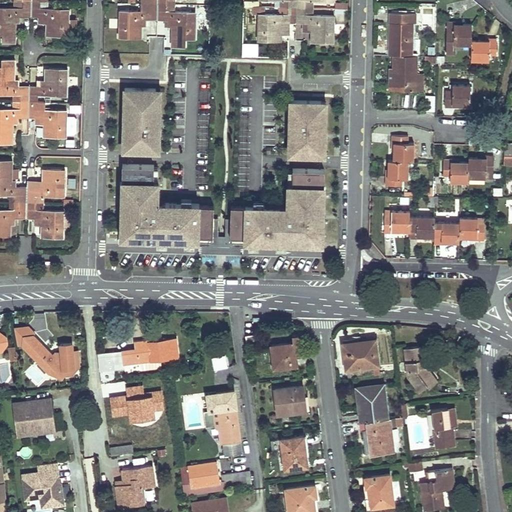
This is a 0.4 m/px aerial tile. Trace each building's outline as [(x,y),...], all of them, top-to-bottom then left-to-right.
[(24,0),(18,0),(15,0),(15,7),(0,7),(0,33),(3,33),(3,41),(16,42),(16,21),(17,15),(20,15),(32,15),(32,0),(24,0)] [(48,1),(32,0),(32,15),(43,16),(47,16),(47,22),(46,34),(69,35),(69,29),(69,21),(69,9),(48,8),(48,1)] [(158,3),(141,3),(141,11),(120,10),(119,36),(142,37),(142,25),(142,18),(146,18),(158,19),(158,3)] [(175,4),(158,3),(158,19),(165,19),(173,19),(173,25),(172,45),(185,46),(185,38),(194,38),(195,12),(174,11),(175,4)] [(289,35),(290,21),(296,21),(297,7),(280,6),(280,14),(265,13),(265,6),(256,6),(254,6),(253,13),(259,13),(258,40),(281,40),(281,35),(289,35)] [(313,7),(297,7),(296,21),(302,22),(312,22),(311,33),(311,41),(334,42),(334,15),(313,14),(313,7)] [(394,55),(413,55),(414,13),(391,12),(391,35),(392,35),(392,47),(389,47),(389,55),(394,55)] [(312,22),(302,22),(302,33),(311,33),(312,22)] [(472,24),(456,24),(456,22),(448,22),(447,38),(447,54),(454,54),(454,44),(472,45),(472,40),(472,24)] [(488,41),(472,40),(472,45),(472,61),(490,61),(490,54),(497,54),(497,39),(488,38),(488,41)] [(413,55),(394,55),(394,68),(396,68),(396,81),(393,81),(393,90),(417,90),(418,74),(418,55),(413,55)] [(16,59),(3,59),(3,67),(0,66),(0,93),(14,93),(22,94),(22,101),(29,102),(30,86),(18,86),(15,86),(15,79),(16,59)] [(68,69),(46,68),(46,80),(45,87),(37,86),(30,86),(29,102),(37,102),(38,94),(67,95),(68,69)] [(461,74),(453,75),(453,82),(462,82),(461,74)] [(471,84),(453,84),(453,90),(445,90),(445,106),(454,106),(454,104),(471,105),(471,84)] [(160,104),(156,103),(156,88),(124,88),(124,104),(128,104),(128,113),(123,113),(123,131),(123,135),(128,135),(127,150),(131,150),(159,151),(160,135),(157,135),(157,126),(160,126),(160,104)] [(326,133),(326,111),(321,110),(322,101),(290,100),(289,123),(292,123),(292,131),(289,131),(289,140),(294,140),(293,155),(325,156),(325,139),(321,139),(321,133),(326,133)] [(29,102),(22,101),(21,109),(13,109),(0,108),(0,141),(13,142),(14,122),(14,116),(18,116),(29,116),(29,102)] [(37,102),(29,102),(29,116),(37,116),(45,117),(45,123),(44,135),(66,136),(66,133),(67,115),(67,110),(44,109),(44,102),(37,102)] [(74,115),(67,115),(66,133),(74,133),(76,131),(77,118),(74,115)] [(408,135),(392,135),(392,143),(395,144),(394,160),(409,160),(414,160),(414,142),(408,142),(408,135)] [(485,157),(469,157),(469,162),(468,177),(486,177),(487,171),(494,172),(494,155),(485,155),(485,157)] [(453,159),(444,159),(443,175),(451,176),(451,182),(468,182),(468,177),(469,162),(453,161),(453,159)] [(11,161),(0,160),(0,195),(11,195),(11,202),(25,203),(26,188),(14,188),(11,188),(11,182),(11,161)] [(394,160),(389,160),(389,175),(386,176),(386,185),(402,185),(402,178),(409,179),(409,160),(394,160)] [(288,198),(288,208),(280,208),(281,206),(246,205),(246,206),(232,206),(231,218),(226,218),(223,218),(214,218),(214,205),(200,205),(200,204),(165,203),(165,206),(158,205),(158,195),(159,188),(159,181),(159,168),(154,168),(154,165),(131,165),(123,164),(122,209),(122,212),(121,215),(121,224),(121,243),(168,244),(197,244),(199,245),(213,245),(222,245),(231,245),(245,246),(250,246),(261,246),(277,246),(289,247),(323,247),(323,229),(323,220),(324,213),(324,185),(325,169),(321,169),(293,169),(293,171),(288,171),(288,184),(288,191),(288,198)] [(64,170),(42,169),(41,182),(41,189),(26,188),(25,203),(42,204),(42,196),(63,196),(64,170)] [(25,203),(11,202),(11,210),(0,209),(0,236),(9,236),(9,234),(10,218),(16,218),(25,218),(25,203)] [(42,204),(25,203),(25,218),(33,218),(40,219),(40,225),(40,237),(62,238),(63,212),(41,211),(42,204)] [(410,216),(411,211),(392,210),(392,216),(385,216),(385,232),(393,233),(393,230),(410,231),(410,216)] [(435,216),(410,216),(410,231),(410,237),(419,238),(419,236),(435,236),(435,221),(435,216)] [(478,217),(460,217),(460,222),(460,237),(476,238),(476,240),(485,240),(485,224),(478,223),(478,217)] [(460,222),(435,221),(435,236),(434,244),(443,244),(444,242),(460,242),(460,237),(460,222)] [(30,326),(17,326),(19,343),(22,343),(32,334),(33,335),(36,332),(30,326)] [(32,334),(22,343),(49,371),(52,368),(74,367),(73,351),(61,352),(61,356),(53,356),(33,335),(32,334)] [(256,334),(247,335),(248,345),(257,344),(256,334)] [(299,335),(293,336),(294,342),(296,355),(297,355),(302,355),(299,335)] [(137,349),(99,354),(101,371),(109,370),(109,373),(115,373),(115,369),(124,369),(124,364),(141,362),(161,359),(180,357),(177,339),(160,341),(160,338),(137,341),(137,349)] [(358,338),(344,340),(347,368),(372,365),(379,364),(376,340),(358,342),(358,338)] [(294,342),(271,345),(274,368),(298,365),(297,355),(296,355),(294,342)] [(257,355),(255,347),(248,349),(249,356),(257,355)] [(421,347),(405,348),(408,374),(420,391),(428,386),(429,388),(438,382),(428,367),(424,368),(423,361),(421,347)] [(78,351),(73,351),(74,367),(52,368),(49,371),(62,377),(65,373),(74,373),(79,368),(78,351)] [(226,353),(211,357),(214,371),(229,367),(226,353)] [(161,359),(141,362),(143,371),(162,368),(161,359)] [(380,375),(379,364),(372,365),(373,375),(380,375)] [(27,391),(40,390),(39,382),(33,383),(33,384),(26,385),(27,391)] [(385,385),(357,388),(360,414),(364,413),(362,391),(385,388),(385,385)] [(303,386),(276,390),(279,414),(303,411),(302,396),(305,396),(303,386)] [(389,419),(385,388),(362,391),(364,413),(360,414),(361,422),(367,422),(389,419)] [(235,393),(218,395),(220,412),(212,413),(214,430),(222,429),(224,441),(241,440),(235,393)] [(218,395),(210,396),(212,413),(220,412),(218,395)] [(52,397),(37,399),(38,411),(54,410),(52,397)] [(37,399),(13,402),(17,435),(34,433),(34,431),(38,430),(38,433),(56,431),(54,410),(38,411),(37,399)] [(455,407),(449,408),(451,426),(453,426),(457,425),(455,407)] [(449,408),(433,410),(437,448),(455,445),(453,426),(451,426),(449,408)] [(389,419),(367,422),(368,429),(364,430),(367,454),(394,451),(391,419),(389,419)] [(305,436),(282,439),(285,468),(308,465),(305,436)] [(133,444),(111,447),(112,455),(134,452),(133,444)] [(57,462),(39,464),(40,472),(23,474),(26,498),(42,496),(43,496),(44,494),(48,497),(49,505),(64,503),(62,483),(59,483),(59,478),(60,478),(57,462)] [(216,462),(186,466),(189,487),(197,486),(210,484),(218,483),(216,462)] [(424,469),(423,462),(411,463),(411,471),(424,469)] [(152,465),(123,468),(124,479),(124,484),(117,485),(120,505),(144,502),(142,488),(155,486),(152,465)] [(453,468),(429,471),(430,481),(430,485),(422,486),(425,510),(445,507),(442,489),(455,487),(453,468)] [(248,471),(237,473),(239,486),(250,484),(248,471)] [(237,473),(222,475),(224,488),(239,486),(237,473)] [(391,474),(366,477),(367,486),(370,486),(373,506),(394,503),(391,474)] [(210,484),(197,486),(198,494),(211,492),(210,484)] [(316,485),(287,488),(289,511),(315,511),(316,511),(314,496),(317,495),(316,485)] [(228,511),(227,498),(193,502),(194,511),(228,511)]
